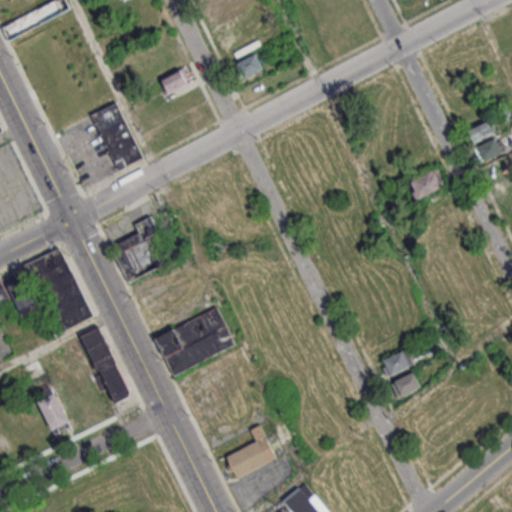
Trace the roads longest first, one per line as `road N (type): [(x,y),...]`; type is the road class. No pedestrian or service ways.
road 1 (residential): [(427,511),(170,0)]
road 2 (residential): [(69,220),(487,0)]
road 3 (tertiary): [(213,511),(69,220)]
road 4 (residential): [(511,267),(378,0)]
road 5 (residential): [(164,413),(0,494)]
road 6 (tertiary): [(69,220),(0,80)]
